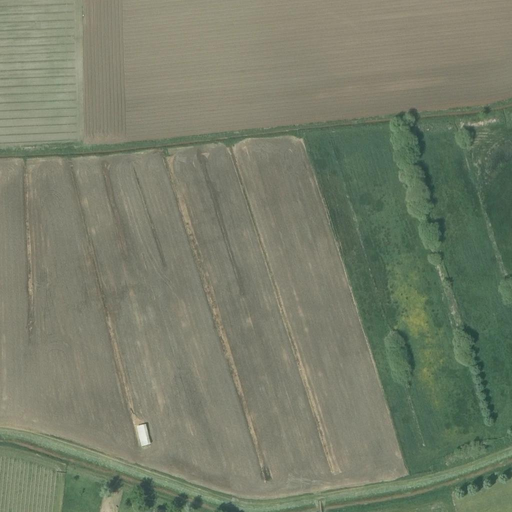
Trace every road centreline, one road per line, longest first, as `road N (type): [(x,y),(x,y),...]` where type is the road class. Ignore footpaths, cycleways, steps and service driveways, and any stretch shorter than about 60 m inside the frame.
road 1 (track): [(0,155),(511,99)]
road 2 (track): [(0,429),(230,501),(317,496)]
road 3 (track): [(317,496),(431,481),(511,452)]
